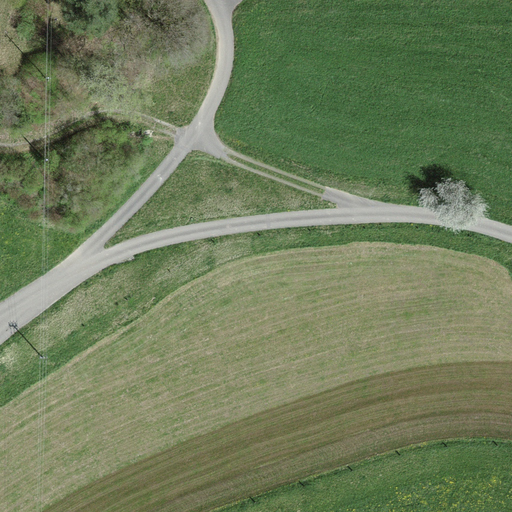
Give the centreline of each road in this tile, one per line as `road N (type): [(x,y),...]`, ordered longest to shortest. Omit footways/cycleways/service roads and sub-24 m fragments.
road 1 (residential): [(511,235),(418,214),(246,223),(147,241),(57,282)]
road 2 (track): [(381,213),(122,111),(0,145)]
road 3 (residential): [(216,0),(225,34),(222,78),(192,139),(57,282)]
